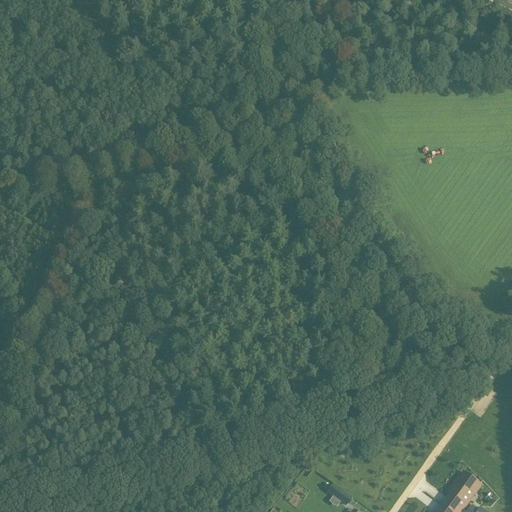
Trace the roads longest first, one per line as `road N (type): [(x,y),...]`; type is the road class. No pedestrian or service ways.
road 1 (track): [(488,377),(35,501)]
road 2 (track): [(387,404),(349,277),(319,216),(268,157),(234,143),(233,0)]
road 3 (track): [(107,162),(11,389),(35,501)]
road 4 (track): [(197,457),(120,160)]
road 5 (unclassified): [(403,497),(511,345)]
road 6 (track): [(234,143),(107,162)]
